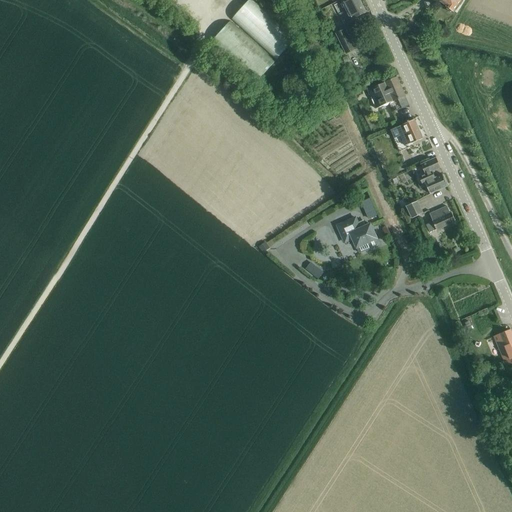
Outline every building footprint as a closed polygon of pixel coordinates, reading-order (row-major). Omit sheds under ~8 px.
[(276,60),(296,38),(253,0),(248,0),(231,20),(276,60)] [(366,12),(359,0),(343,0),(341,1),(350,20),(366,12)] [(439,0),(439,1),(445,6),(446,7),(446,9),(449,12),(451,11),(452,12),(460,0),(439,0)] [(255,83),(275,61),(230,21),(210,43),(255,83)] [(345,54),(346,53),(355,49),(345,29),(335,34),(345,54)] [(286,58),(292,52),(288,49),(283,55),(286,58)] [(409,105),(397,77),(387,81),(368,90),(376,107),(397,98),(401,106),(402,108),(409,105)] [(422,139),(414,119),(409,121),(407,121),(407,122),(403,124),(390,130),(399,151),(406,148),(405,145),(411,143),(412,143),(422,139)] [(435,178),(432,172),(440,168),(436,158),(426,162),(419,165),(424,176),(418,178),(422,186),(426,184),(430,193),(438,190),(447,185),(442,174),(435,178)] [(411,218),(422,213),(416,201),(405,207),(411,218)] [(450,213),(447,206),(428,214),(432,222),(425,225),(429,233),(436,230),(455,221),(451,212),(450,213)] [(365,225),(360,227),(358,222),(355,216),(335,225),(344,244),(352,240),(355,249),(378,239),(370,222),(365,225)] [(428,256),(433,253),(430,247),(425,250),(428,256)] [(504,366),(511,362),(511,334),(510,329),(501,333),(492,337),(504,366)] [(501,418),(505,415),(498,399),(493,401),(501,418)]
